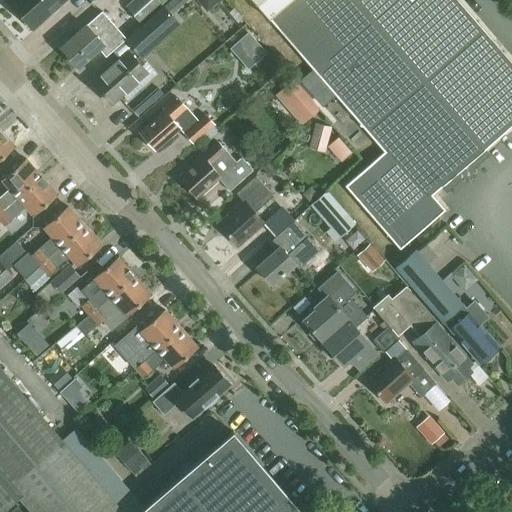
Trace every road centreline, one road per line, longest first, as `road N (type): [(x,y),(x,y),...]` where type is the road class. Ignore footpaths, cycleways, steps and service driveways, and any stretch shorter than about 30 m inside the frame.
road 1 (residential): [(407,511),(149,221),(135,219),(9,78),(0,55)]
road 2 (unclassified): [(419,511),(511,429)]
